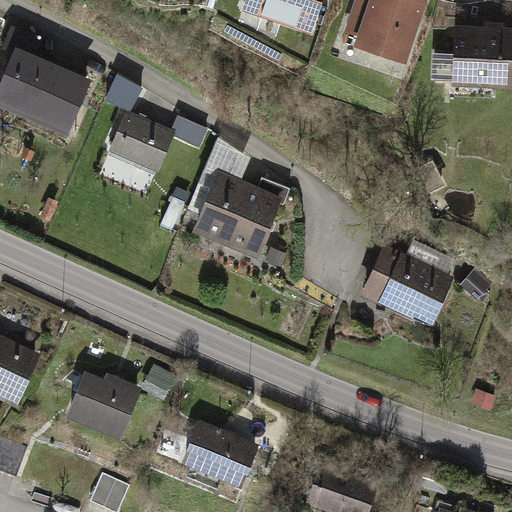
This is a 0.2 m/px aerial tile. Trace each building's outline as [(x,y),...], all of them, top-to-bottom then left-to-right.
[(241,0),(237,15),(294,32),(300,13),(316,18),(321,0),(241,0)] [(350,0),(339,36),(353,40),(349,51),(401,68),(423,1),(419,0),(350,0)] [(448,86),(448,91),(510,93),(511,44),(511,36),(511,31),(510,32),(500,31),(500,26),(479,26),(479,31),(450,29),(449,59),(428,58),(427,85),(448,86)] [(0,76),(0,112),(60,139),(85,82),(30,58),(37,42),(6,28),(0,42),(0,54),(8,58),(0,76)] [(103,155),(153,176),(170,133),(120,113),(103,155)] [(183,212),(195,217),(212,175),(234,183),(243,160),(212,141),(183,212)] [(195,217),(186,238),(252,264),(275,208),(277,209),(284,192),(256,181),(252,191),(234,183),(212,175),(195,217)] [(378,248),(355,300),(426,332),(449,280),(378,248)] [(263,263),(277,267),(281,255),(266,250),(263,263)] [(456,287),(475,301),(485,287),(467,273),(456,287)] [(37,348),(0,331),(0,393),(14,400),(37,348)] [(170,373),(149,363),(138,385),(158,396),(170,373)] [(100,376),(81,368),(63,409),(116,432),(137,383),(103,369),(100,376)] [(258,442),(199,418),(183,458),(243,481),(258,442)] [(0,475),(11,479),(23,448),(0,438),(0,475)] [(305,503),(332,511),(368,511),(380,480),(320,459),(305,503)] [(103,472),(91,499),(119,511),(131,484),(103,472)]
